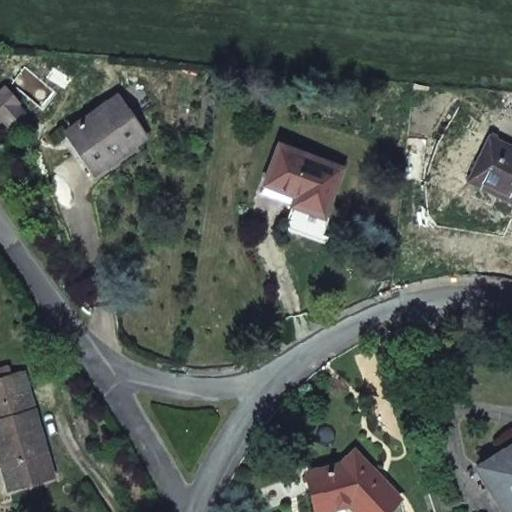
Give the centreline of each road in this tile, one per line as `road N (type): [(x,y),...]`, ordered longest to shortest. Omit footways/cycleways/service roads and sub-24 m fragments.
road 1 (residential): [(124,380),(189,389),(300,360),(391,314),(511,298)]
road 2 (residential): [(0,229),(124,380)]
road 3 (residential): [(124,380),(182,481),(186,511)]
